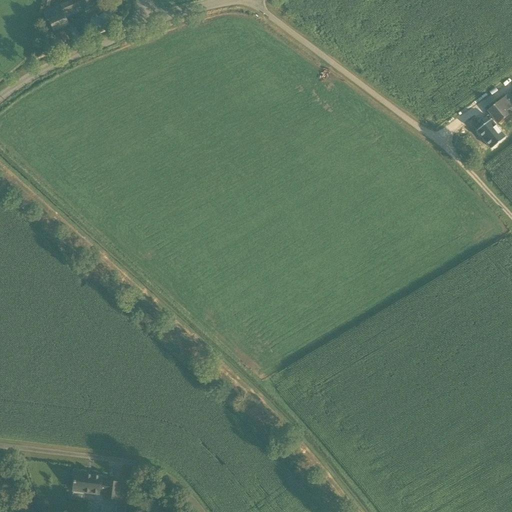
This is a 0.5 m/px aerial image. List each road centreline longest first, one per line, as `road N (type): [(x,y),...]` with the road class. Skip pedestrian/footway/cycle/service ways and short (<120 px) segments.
road 1 (unclassified): [(435,137),(247,0)]
road 2 (unclassified): [(193,511),(174,487),(142,467),(0,447)]
road 3 (unclassified): [(0,102),(153,24)]
